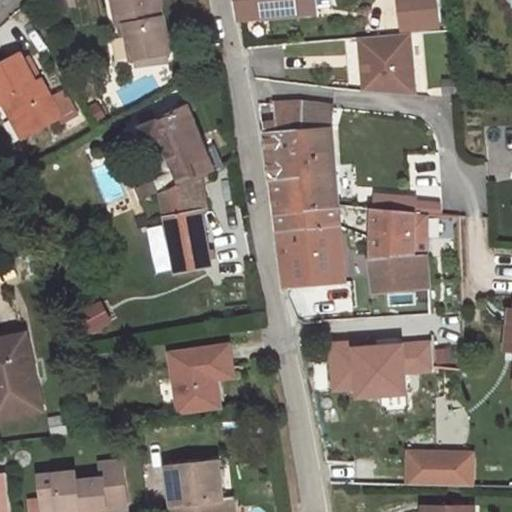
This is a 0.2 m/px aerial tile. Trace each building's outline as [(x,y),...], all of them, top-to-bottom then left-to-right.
[(169,52),(159,0),(113,0),(118,25),(125,23),(128,34),(132,59),(139,58),(162,53),(169,52)] [(317,11),(315,0),(236,0),(239,18),(317,11)] [(436,20),(434,0),(399,0),(402,24),(436,20)] [(402,29),(437,25),(436,20),(402,24),(402,29)] [(128,34),(125,23),(118,25),(120,36),(128,34)] [(415,96),(409,33),(364,37),(366,56),(361,62),(364,92),(415,96)] [(349,86),(359,85),(355,38),(346,39),(349,86)] [(140,62),(163,57),(162,53),(139,58),(140,62)] [(79,113),(66,89),(51,97),(41,79),(35,82),(24,61),(20,54),(0,64),(0,101),(1,103),(6,100),(25,136),(59,118),(61,122),(79,113)] [(201,70),(194,57),(178,65),(185,78),(201,70)] [(41,79),(30,58),(24,61),(35,82),(41,79)] [(454,94),(453,79),(442,79),(442,94),(454,94)] [(206,150),(189,109),(195,107),(191,96),(180,100),(183,106),(155,117),(155,118),(154,118),(150,109),(139,113),(143,123),(140,124),(149,147),(164,141),(177,173),(136,189),(140,199),(159,192),(160,193),(161,193),(163,193),(163,194),(201,176),(220,167),(213,147),(206,150)] [(25,136),(6,100),(1,103),(20,138),(25,136)] [(306,154),(302,101),(276,102),(278,122),(265,123),(272,179),(300,176),(300,156),(306,154)] [(337,206),(330,104),(302,101),(306,154),(300,156),(300,176),(301,209),(337,206)] [(104,116),(99,105),(88,111),(94,121),(104,116)] [(211,265),(201,211),(207,210),(201,176),(163,194),(163,193),(161,193),(176,272),(211,265)] [(301,209),(300,176),(272,179),(275,211),(301,209)] [(411,211),(412,199),(376,196),(375,207),(411,211)] [(442,215),(441,202),(429,201),(430,213),(442,215)] [(220,207),(222,241),(239,240),(237,206),(220,207)] [(339,226),(337,206),(301,209),(275,211),(278,232),(339,226)] [(427,255),(427,213),(414,212),(414,211),(411,211),(375,207),(372,207),(373,237),(372,259),(427,255)] [(345,282),(339,226),(278,232),(285,287),(345,282)] [(429,287),(427,255),(372,259),(368,259),(373,293),(429,287)] [(0,417),(43,408),(25,335),(0,340),(0,417)] [(216,378),(214,368),(232,366),(229,344),(170,353),(179,412),(220,406),(216,378)] [(434,365),(455,363),(453,346),(433,348),(434,365)] [(234,376),(232,366),(214,368),(216,378),(234,376)] [(456,455),(408,453),(407,485),(455,487),(456,455)] [(471,455),(456,455),(455,487),(471,487),(471,455)] [(226,499),(222,460),(167,466),(172,511),(177,511),(221,511),(220,500),(226,499)] [(128,506),(122,461),(100,463),(102,477),(77,480),(76,472),(39,476),(42,499),(30,501),(31,511),(78,511),(91,510),(128,506)] [(0,511),(11,511),(7,474),(0,474),(0,511)] [(236,511),(235,498),(226,499),(220,500),(221,511),(236,511)]
